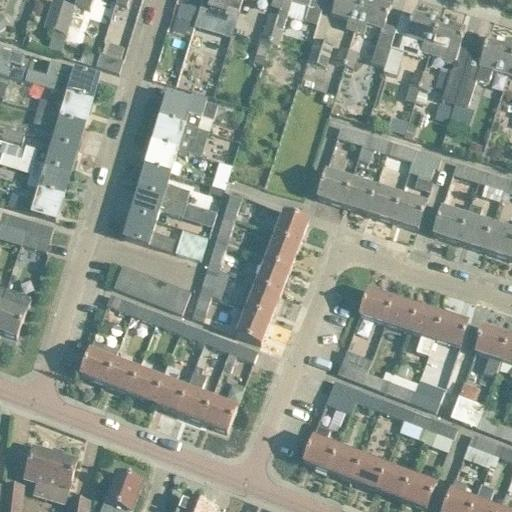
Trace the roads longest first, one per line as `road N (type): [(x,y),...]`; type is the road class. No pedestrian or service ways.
road 1 (residential): [(38,404),(158,0)]
road 2 (residential): [(248,486),(341,263),(361,259),(511,303)]
road 3 (tertiary): [(38,404),(248,486)]
